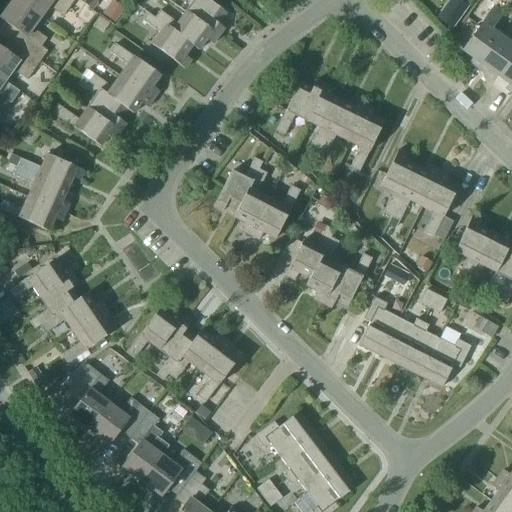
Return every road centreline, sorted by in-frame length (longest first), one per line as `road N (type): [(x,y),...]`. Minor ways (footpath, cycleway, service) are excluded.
road 1 (residential): [(407,462),(150,210),(250,62),(328,0)]
road 2 (residential): [(511,155),(348,0)]
road 3 (residential): [(407,462),(511,372)]
road 4 (tertiary): [(0,399),(71,511)]
